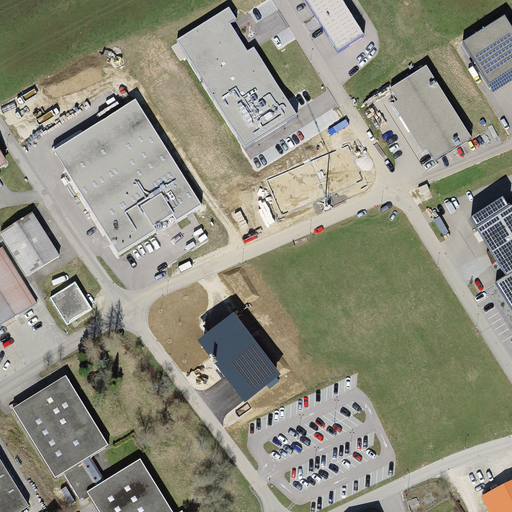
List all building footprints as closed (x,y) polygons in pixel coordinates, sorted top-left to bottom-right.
[(307,0),(338,48),(361,33),(339,0),(307,0)] [(229,5),(173,39),(240,150),(296,117),(229,5)] [(511,31),(504,19),(464,43),(493,90),(511,78),(511,31)] [(421,71),(390,90),(398,103),(393,106),(423,155),(429,151),(436,162),(466,144),(421,71)] [(135,101),(53,152),(117,256),(200,205),(135,101)] [(511,208),(479,229),(508,275),(497,282),(511,306),(511,208)] [(56,256),(32,219),(3,238),(27,275),(56,256)] [(0,328),(34,308),(0,253),(0,328)] [(73,286),(51,301),(68,326),(90,312),(73,286)] [(279,374),(233,314),(199,340),(245,400),(279,374)] [(66,380),(16,411),(57,478),(107,447),(66,380)] [(0,459),(0,511),(16,511),(28,505),(0,459)] [(172,511),(141,462),(89,494),(100,511),(172,511)] [(511,511),(511,484),(481,500),(487,511),(511,511)]
